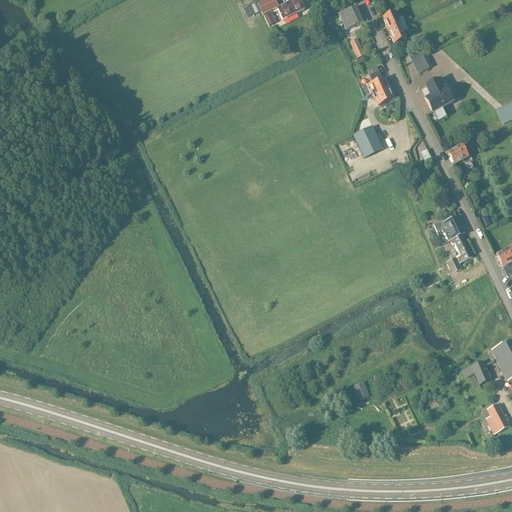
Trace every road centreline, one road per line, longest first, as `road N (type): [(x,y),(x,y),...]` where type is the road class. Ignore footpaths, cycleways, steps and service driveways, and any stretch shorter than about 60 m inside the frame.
road 1 (secondary): [(511,478),(413,490),(315,487),(229,469),(0,397)]
road 2 (unclassified): [(511,312),(363,0)]
